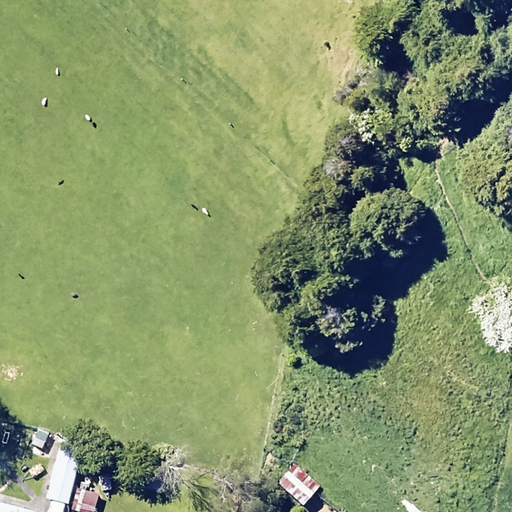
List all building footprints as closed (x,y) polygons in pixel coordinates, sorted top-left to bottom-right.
[(60,440),(46,496),(66,502),(81,445),(60,440)] [(41,454),(9,446),(5,462),(37,470),(41,454)] [(295,466),(278,483),(300,505),(318,488),(295,466)] [(78,486),(71,510),(79,511),(92,511),(98,491),(78,486)] [(39,511),(0,500),(0,511),(39,511)]
